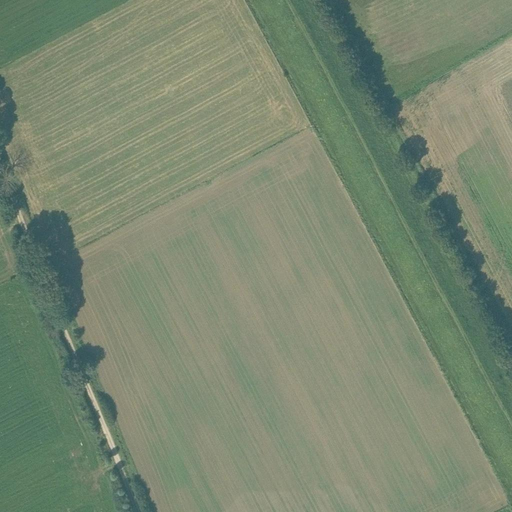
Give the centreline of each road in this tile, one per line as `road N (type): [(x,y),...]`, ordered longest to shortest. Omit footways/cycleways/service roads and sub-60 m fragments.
road 1 (track): [(287,0),(511,428)]
road 2 (track): [(135,511),(0,166)]
